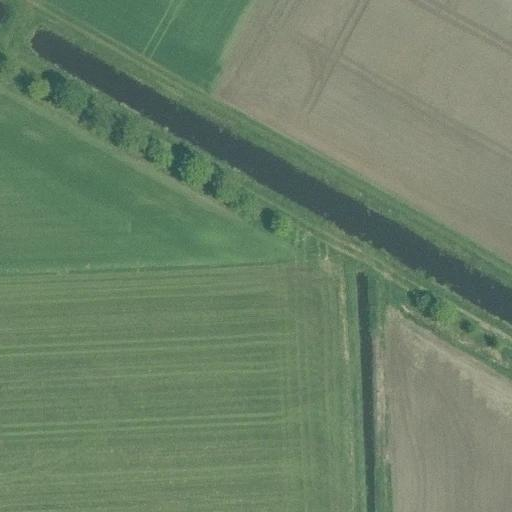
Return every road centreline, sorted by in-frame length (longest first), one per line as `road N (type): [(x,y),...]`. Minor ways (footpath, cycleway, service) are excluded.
road 1 (track): [(0,67),(511,355)]
road 2 (track): [(23,0),(511,276)]
